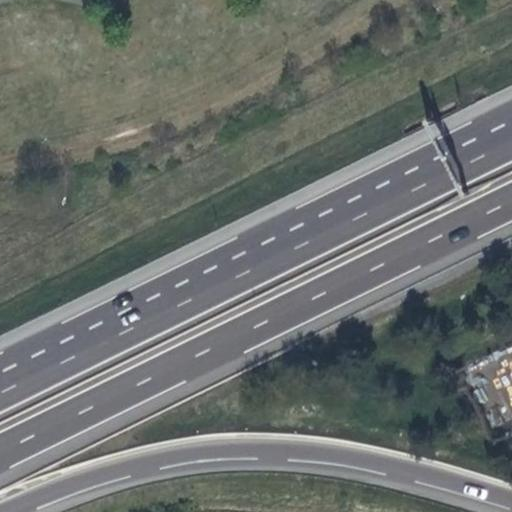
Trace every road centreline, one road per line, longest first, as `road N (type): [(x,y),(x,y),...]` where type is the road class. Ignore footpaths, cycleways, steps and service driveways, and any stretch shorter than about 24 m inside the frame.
road 1 (motorway): [(511,135),(0,387)]
road 2 (motorway): [(0,445),(511,194)]
road 3 (motorway): [(18,511),(96,476),(195,449),(299,447),(511,499)]
